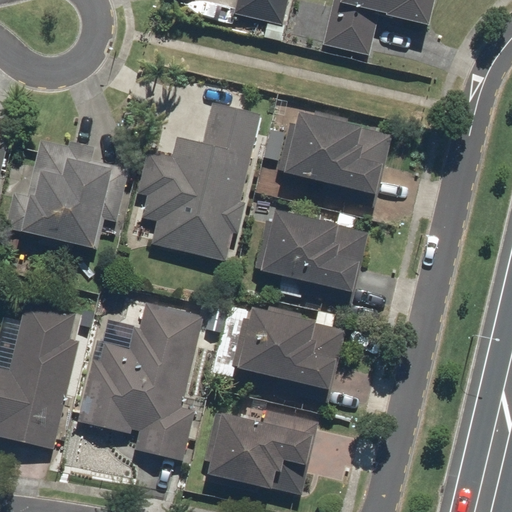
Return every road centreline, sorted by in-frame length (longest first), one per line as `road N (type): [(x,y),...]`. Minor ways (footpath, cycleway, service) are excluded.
road 1 (residential): [(376,511),(474,113),(492,64),(511,42)]
road 2 (residential): [(85,0),(99,37),(90,53),(69,69),(30,64)]
